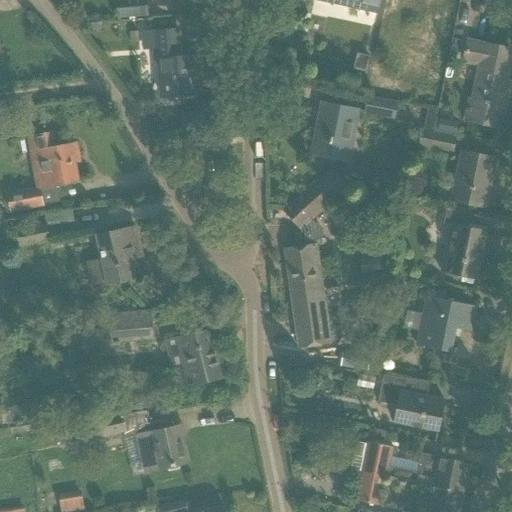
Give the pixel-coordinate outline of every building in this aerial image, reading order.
[(116,0),(118,17),(146,14),(144,0),(116,0)] [(323,0),(345,5),(378,12),(380,0),(323,0)] [(398,0),(392,34),(410,37),(412,27),(431,31),(429,42),(444,45),(453,7),(442,5),(443,3),(442,3),(442,0),(398,0)] [(177,30),(143,32),(145,49),(155,48),(156,60),(159,60),(162,97),(196,94),(194,73),(198,73),(197,56),(180,57),(179,46),(177,30)] [(485,45),(467,41),(464,60),(481,64),(474,99),(469,98),(465,120),(500,127),(508,90),(502,88),(510,50),(485,44),(485,45)] [(357,53),(353,69),(365,72),(369,57),(357,53)] [(403,57),(399,91),(431,94),(435,60),(403,57)] [(382,89),(384,79),(372,77),(370,87),(382,89)] [(368,98),(366,112),(394,117),(396,104),(368,98)] [(347,161),(357,110),(322,103),(312,154),(347,161)] [(454,133),(456,122),(439,119),(437,129),(454,133)] [(451,151),(454,138),(421,131),(418,145),(451,151)] [(54,148),(52,133),(29,137),(38,187),(7,194),(10,210),(64,201),(60,185),(77,182),(72,157),(78,156),(75,144),(54,148)] [(484,206),(494,159),(462,152),(452,199),(484,206)] [(312,223),(311,218),(346,185),(329,167),(283,210),(300,228),(303,245),(284,248),(298,348),(330,343),(316,243),(315,244),(314,238),(316,238),(317,237),(318,236),(319,235),(320,234),(321,233),(321,231),(321,230),(320,228),(320,227),(319,226),(318,225),(317,224),(315,223),(314,223),(312,223)] [(416,212),(418,199),(402,196),(399,209),(416,212)] [(443,255),(440,271),(450,273),(451,274),(459,279),(473,282),(474,278),(476,279),(486,231),(486,228),(492,229),(494,219),(471,214),(451,210),(447,209),(445,209),(442,223),(449,225),(443,255)] [(18,248),(49,242),(46,223),(15,229),(18,248)] [(102,258),(86,262),(91,287),(108,283),(119,281),(138,276),(135,259),(132,247),(139,246),(135,227),(115,231),(97,235),(102,258)] [(355,316),(379,313),(377,296),(388,295),(386,280),(366,282),(368,294),(353,296),(355,316)] [(471,331),(476,306),(426,296),(416,345),(450,352),(455,328),(471,331)] [(150,311),(99,316),(101,344),(114,342),(114,345),(119,344),(119,342),(153,339),(150,311)] [(190,385),(204,381),(223,376),(211,330),(192,335),(179,338),(163,342),(170,368),(175,388),(189,384),(190,385)] [(367,371),(370,358),(356,356),(354,369),(367,371)] [(429,383),(430,381),(383,374),(378,402),(396,406),(393,423),(418,427),(438,431),(444,400),(419,395),(422,382),(429,383)] [(83,442),(126,432),(122,412),(78,422),(56,426),(60,444),(82,440),(83,442)] [(310,427),(312,417),(298,414),(297,425),(310,427)] [(144,472),(160,469),(186,463),(178,426),(136,436),(144,472)] [(357,441),(352,469),(361,471),(365,442),(357,441)] [(361,471),(354,500),(411,511),(458,511),(469,464),(449,460),(420,453),(418,463),(391,457),(393,446),(367,441),(366,444),(361,471)] [(61,510),(83,506),(81,492),(59,496),(61,510)] [(187,499),(157,507),(158,511),(224,511),(223,506),(205,511),(204,508),(190,511),(187,499)]
